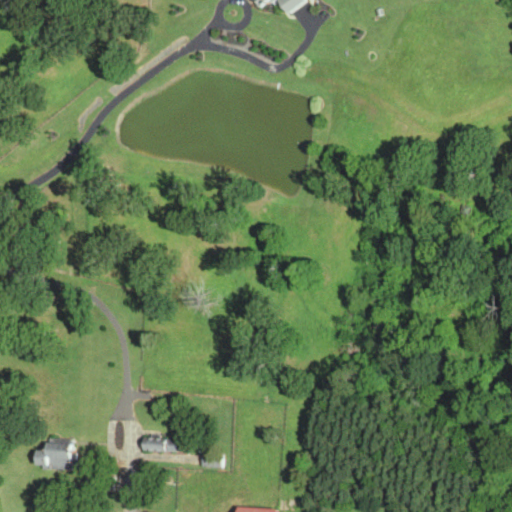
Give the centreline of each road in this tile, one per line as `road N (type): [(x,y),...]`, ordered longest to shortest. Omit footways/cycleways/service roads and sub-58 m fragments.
road 1 (residential): [(0,191),(97,129),(140,88),(188,65),(393,124),(441,126),(511,109)]
road 2 (residential): [(131,511),(124,337),(86,293),(0,270)]
